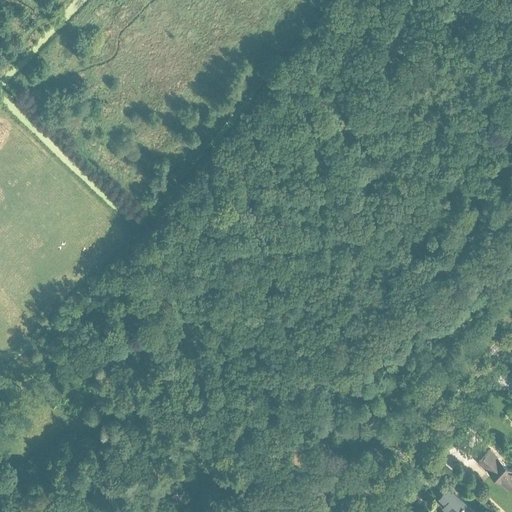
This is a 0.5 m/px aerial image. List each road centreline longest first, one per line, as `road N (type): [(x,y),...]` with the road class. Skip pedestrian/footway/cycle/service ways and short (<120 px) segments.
road 1 (unknown): [(318,511),(511,297)]
road 2 (tertiary): [(511,332),(347,511)]
